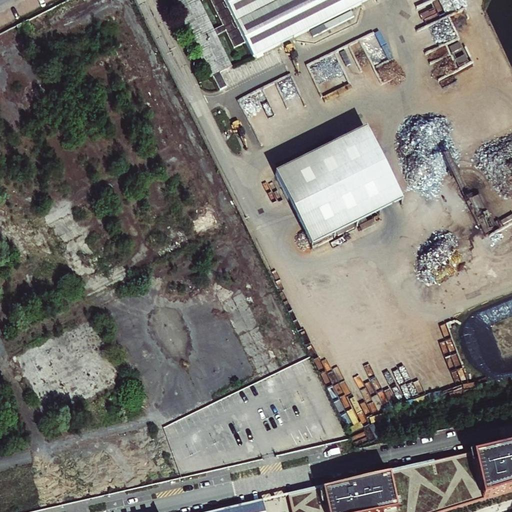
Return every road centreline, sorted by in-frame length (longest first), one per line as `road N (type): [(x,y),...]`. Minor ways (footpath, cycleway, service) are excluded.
road 1 (residential): [(145,511),(496,434)]
road 2 (unknown): [(235,179),(406,97),(406,70),(386,17)]
road 3 (unknown): [(198,105),(386,17)]
road 4 (unknown): [(251,407),(301,380),(324,396),(316,416),(262,444)]
road 5 (unknown): [(293,278),(307,316),(335,339),(365,338),(407,313)]
road 6 (unknown): [(51,452),(188,422)]
road 7 (unknown): [(293,278),(361,266),(407,313)]
